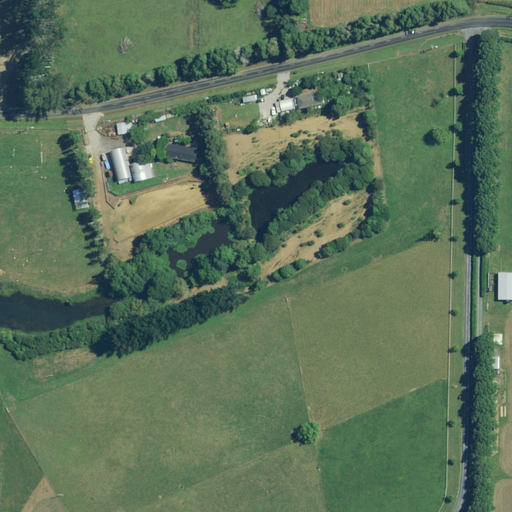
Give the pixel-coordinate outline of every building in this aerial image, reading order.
[(327,104),(324,92),(300,97),(302,109),(327,104)] [(296,109),(294,99),(277,103),(279,113),(296,109)] [(200,149),(166,144),(164,157),(198,162),(200,149)] [(133,177),(125,149),(112,152),(120,181),(133,177)] [(149,173),(145,161),(132,165),(135,177),(149,173)] [(511,272),(501,273),(501,300),(511,299),(511,272)]
